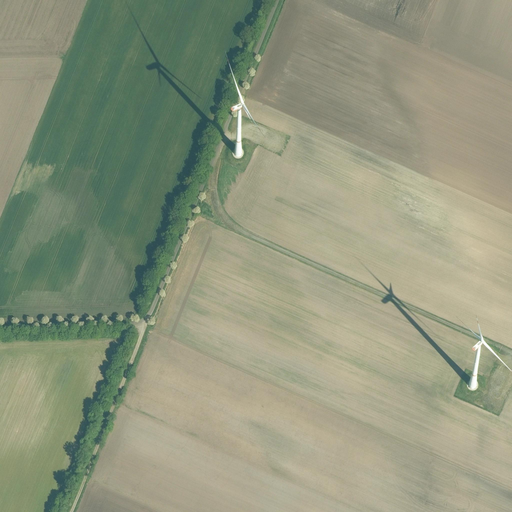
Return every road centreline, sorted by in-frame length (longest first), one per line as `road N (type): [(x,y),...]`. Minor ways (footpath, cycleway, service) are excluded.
road 1 (unclassified): [(511,354),(235,228),(216,206),(214,152)]
road 2 (track): [(145,325),(70,511)]
road 3 (residential): [(145,325),(0,328)]
